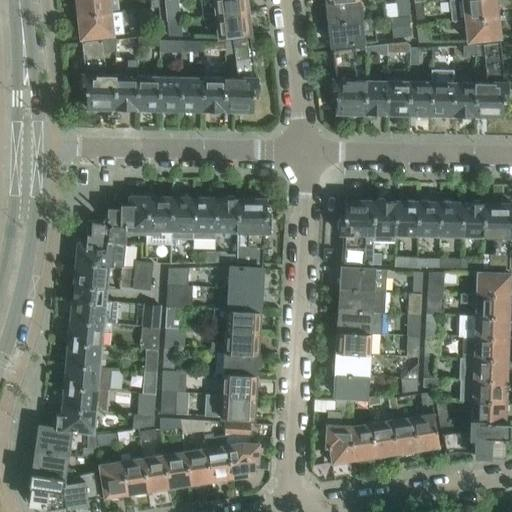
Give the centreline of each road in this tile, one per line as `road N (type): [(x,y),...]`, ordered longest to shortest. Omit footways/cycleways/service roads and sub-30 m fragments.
road 1 (residential): [(294,510),(307,151)]
road 2 (residential): [(26,146),(307,151)]
road 3 (tertiary): [(0,362),(31,237),(26,146)]
road 4 (residential): [(294,510),(511,477)]
road 5 (residential): [(307,151),(511,153)]
road 6 (residential): [(307,151),(286,0)]
road 7 (tertiary): [(26,146),(19,0)]
road 8 (tertiary): [(26,146),(0,281)]
